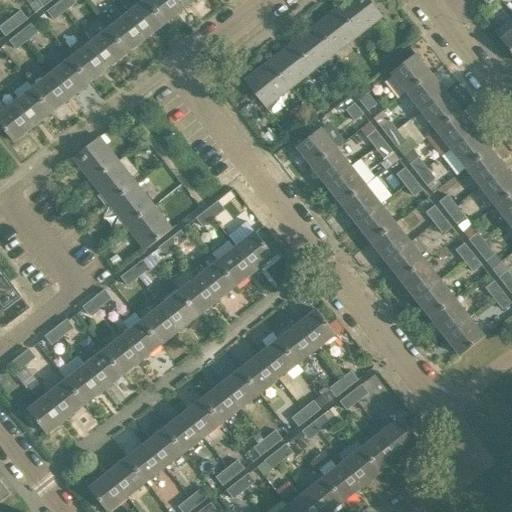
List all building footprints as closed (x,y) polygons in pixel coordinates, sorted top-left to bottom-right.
[(61,0),(58,3),(65,12),(76,3),(73,0),(61,0)] [(146,38),(165,23),(147,0),(145,0),(128,14),(146,38)] [(177,0),(147,0),(165,23),(184,9),(177,0)] [(177,0),(184,9),(195,0),(177,0)] [(370,0),(348,0),(338,8),(359,35),(383,16),(370,0)] [(58,3),(48,11),(54,20),(65,12),(58,3)] [(338,8),(315,26),(336,53),(359,35),(338,8)] [(10,19),(17,28),(27,20),(21,11),(10,19)] [(128,14),(109,29),(128,53),(146,38),(128,14)] [(0,26),(0,28),(6,36),(17,28),(10,19),(0,26)] [(21,32),(27,41),(38,33),(31,24),(21,32)] [(315,26),(292,44),(313,71),(336,53),(315,26)] [(109,68),(128,53),(109,29),(90,44),(109,68)] [(511,53),(511,30),(501,39),(511,53)] [(21,32),(10,41),(17,50),(27,41),(21,32)] [(90,44),(71,58),(90,82),(109,68),(90,44)] [(292,44),(269,62),(290,89),(313,71),(292,44)] [(407,92),(431,73),(415,54),(391,73),(407,92)] [(71,97),(90,82),(71,58),(52,73),(71,97)] [(266,108),(290,89),(269,62),(245,81),(266,108)] [(52,73),(33,88),(52,112),(71,97),(52,73)] [(445,92),(431,73),(407,92),(421,111),(445,92)] [(33,127),(52,112),(33,88),(14,103),(33,127)] [(460,111),(445,92),(421,111),(436,130),(460,111)] [(359,100),(368,111),(376,104),(368,93),(359,100)] [(33,127),(14,103),(0,113),(0,124),(14,142),(33,127)] [(354,121),(363,115),(355,104),(346,110),(354,121)] [(475,130),(460,111),(436,130),(451,149),(475,130)] [(380,127),(388,137),(397,130),(389,120),(380,127)] [(297,147),(312,166),(336,148),(321,128),(297,147)] [(279,140),(271,129),(261,137),(269,147),(279,140)] [(375,148),(384,141),(375,130),(367,137),(375,148)] [(388,137),(397,148),(405,141),(397,130),(388,137)] [(490,149),(475,130),(451,149),(466,168),(490,149)] [(100,137),(73,158),(91,181),(118,160),(100,137)] [(392,152),(384,141),(375,148),(384,158),(392,152)] [(351,166),(336,148),(312,166),(327,185),(351,166)] [(505,168),(490,149),(466,168),(481,187),(505,168)] [(410,164),(418,175),(427,168),(419,157),(410,164)] [(136,183),(118,160),(91,181),(109,204),(136,183)] [(327,185),(342,204),(366,185),(351,166),(327,185)] [(405,185),(413,179),(405,168),(397,175),(405,185)] [(418,175),(427,186),(435,179),(427,168),(418,175)] [(511,192),(511,177),(505,168),(481,187),(495,205),(511,192)] [(422,189),(413,179),(405,185),(414,195),(422,189)] [(127,227),(154,206),(136,183),(109,204),(127,227)] [(342,204),(356,223),(381,204),(366,185),(342,204)] [(511,222),(511,192),(495,205),(510,224),(511,222)] [(439,202),(448,213),(456,206),(448,195),(439,202)] [(207,210),(214,218),(224,210),(218,201),(207,210)] [(356,223),(371,242),(395,223),(381,204),(356,223)] [(172,229),(154,206),(127,227),(146,250),(172,229)] [(435,223),(443,216),(435,206),(426,212),(435,223)] [(448,213),(456,223),(464,217),(456,206),(448,213)] [(207,210),(204,212),(196,218),(203,227),(214,218),(207,210)] [(452,227),(443,216),(435,223),(443,234),(452,227)] [(371,242),(386,261),(410,242),(395,223),(371,242)] [(169,239),(176,248),(187,239),(180,231),(169,239)] [(274,256),(256,232),(236,247),(255,271),(274,256)] [(469,240),(477,250),(486,244),(477,233),(469,240)] [(169,239),(158,248),(165,256),(176,248),(169,239)] [(386,261),(401,280),(425,261),(410,242),(386,261)] [(464,261),(473,254),(464,243),(456,250),(464,261)] [(477,250),(486,261),(494,254),(486,244),(477,250)] [(236,247),(217,262),(236,286),(255,271),(236,247)] [(481,265),(473,254),(464,261),(473,271),(481,265)] [(149,269),(143,260),(132,268),(139,277),(149,269)] [(401,280),(416,299),(440,280),(425,261),(401,280)] [(217,301),(236,286),(217,262),(198,277),(217,301)] [(132,268),(121,277),(128,286),(139,277),(132,268)] [(499,278),(507,288),(511,284),(511,277),(507,271),(499,278)] [(0,272),(0,322),(4,328),(30,308),(22,298),(23,297),(14,286),(12,288),(0,272)] [(198,277),(180,291),(198,315),(217,301),(198,277)] [(416,299),(431,317),(455,298),(440,280),(416,299)] [(494,298),(502,292),(494,281),(486,288),(494,298)] [(94,298),(101,307),(111,299),(105,290),(94,298)] [(179,330),(198,315),(180,291),(161,306),(179,330)] [(511,303),(502,292),(494,298),(502,309),(511,303)] [(94,298),(83,307),(90,315),(101,307),(94,298)] [(431,317),(445,336),(469,317),(455,298),(431,317)] [(161,306),(142,321),(160,345),(179,330),(161,306)] [(336,334),(317,310),(297,325),(316,349),(336,334)] [(485,337),(469,317),(445,336),(461,356),(485,337)] [(56,328),(62,336),(73,328),(67,319),(56,328)] [(142,360),(160,345),(142,321),(123,336),(142,360)] [(316,349),(297,325),(278,340),(297,364),(316,349)] [(56,328),(45,336),(52,345),(62,336),(56,328)] [(123,336),(104,350),(123,374),(142,360),(123,336)] [(297,364),(278,340),(260,354),(278,379),(297,364)] [(18,358),(25,366),(36,357),(29,349),(18,358)] [(104,389),(123,374),(104,350),(85,365),(104,389)] [(278,379),(260,354),(241,369),(260,393),(278,379)] [(18,358),(8,366),(14,375),(25,366),(18,358)] [(85,365),(66,380),(85,404),(104,389),(85,365)] [(260,393),(241,369),(222,384),(241,408),(260,393)] [(340,380),(347,389),(358,380),(351,371),(340,380)] [(66,419),(85,404),(66,380),(47,395),(66,419)] [(329,388),(336,397),(347,389),(340,380),(329,388)] [(241,408),(222,384),(203,399),(222,423),(241,408)] [(351,393),(357,402),(368,393),(361,385),(351,393)] [(351,393),(340,402),(347,410),(357,402),(351,393)] [(66,419),(47,395),(28,410),(47,434),(66,419)] [(222,423),(203,399),(184,414),(203,438),(222,423)] [(302,409),(309,418),(320,409),(313,401),(302,409)] [(292,418),(299,426),(309,418),(302,409),(292,418)] [(203,438),(184,414),(165,428),(184,452),(203,438)] [(313,423),(320,431),(330,423),(324,415),(313,423)] [(381,433),(400,457),(420,442),(401,418),(381,433)] [(313,423),(303,431),(309,439),(320,431),(313,423)] [(184,452),(165,428),(146,443),(165,467),(184,452)] [(265,439),(271,448),(282,439),(275,431),(265,439)] [(381,472),(400,457),(381,433),(362,448),(381,472)] [(261,456),(268,450),(271,448),(265,439),(254,447),(261,456)] [(165,467),(146,443),(127,458),(146,482),(165,467)] [(275,453),(281,461),(292,453),(286,444),(275,453)] [(344,462),(362,486),(381,472),(362,448),(344,462)] [(281,461),(275,453),(264,461),(271,469),(281,461)] [(146,482),(127,458),(108,473),(127,497),(146,482)] [(238,460),(227,468),(234,477),(244,469),(238,460)] [(343,501),(362,486),(344,462),(325,477),(343,501)] [(216,477),(223,485),(234,477),(227,468),(216,477)] [(107,511),(127,497),(108,473),(89,488),(107,511)] [(238,482),(244,490),(255,482),(248,474),(238,482)] [(306,492),(321,511),(329,511),(343,501),(325,477),(306,492)] [(0,480),(0,479),(0,503),(11,494),(0,480)] [(285,480),(272,488),(279,499),(291,491),(285,480)] [(238,482),(227,490),(233,498),(244,490),(238,482)] [(189,498),(196,507),(206,498),(200,490),(189,498)] [(291,511),(321,511),(306,492),(287,507),(291,511)] [(178,506),(182,511),(188,511),(196,507),(189,498),(178,506)] [(216,511),(217,511),(210,503),(200,511),(216,511)]
